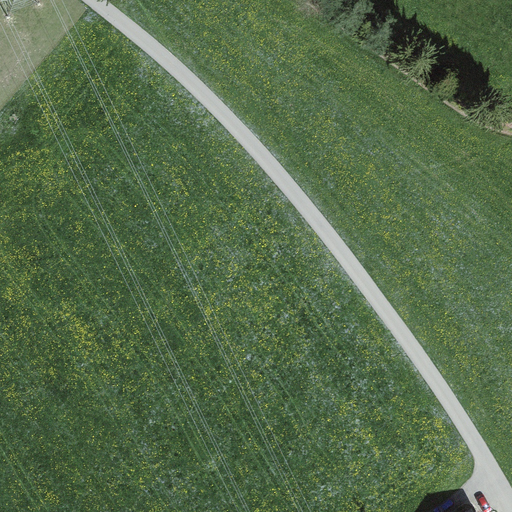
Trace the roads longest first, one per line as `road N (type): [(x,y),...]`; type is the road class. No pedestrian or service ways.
road 1 (track): [(511,506),(429,373),(277,172),(158,52),(93,0)]
road 2 (track): [(511,130),(449,97),(315,0)]
